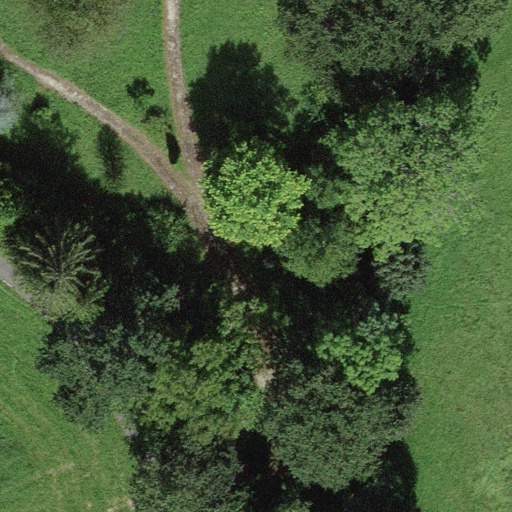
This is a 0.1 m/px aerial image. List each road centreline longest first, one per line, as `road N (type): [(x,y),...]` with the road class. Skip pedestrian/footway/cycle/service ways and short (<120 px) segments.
road 1 (track): [(441,0),(363,272),(314,483),(315,511)]
road 2 (track): [(179,105),(198,227),(314,483)]
road 3 (track): [(171,511),(74,320),(0,265)]
road 4 (track): [(198,227),(90,104),(0,37)]
